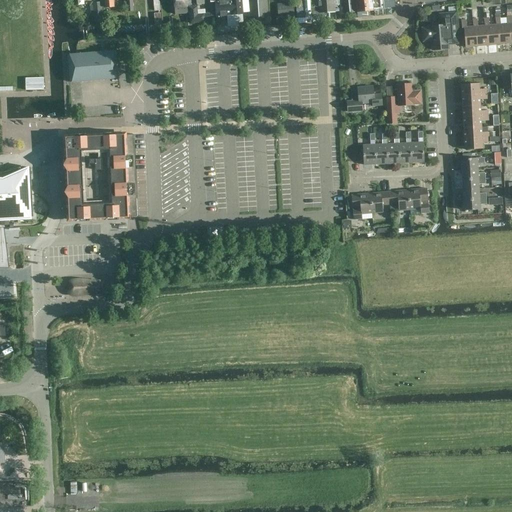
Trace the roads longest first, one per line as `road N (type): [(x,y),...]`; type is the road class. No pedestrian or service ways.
road 1 (unclassified): [(42,388),(43,318),(59,308),(124,304),(132,258),(153,230),(151,71),(168,58),(318,43)]
road 2 (residential): [(349,179),(438,169),(442,62)]
road 3 (unclassified): [(49,511),(42,388)]
